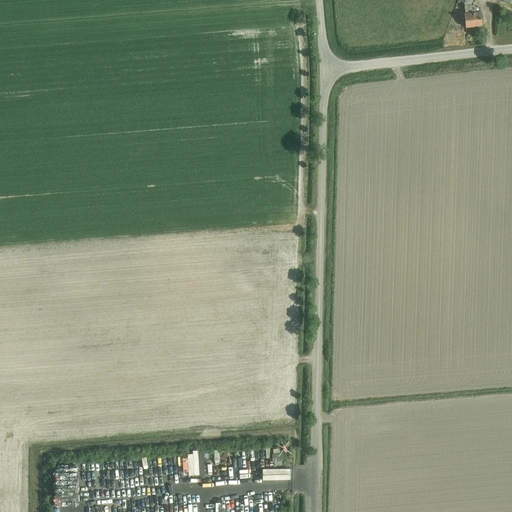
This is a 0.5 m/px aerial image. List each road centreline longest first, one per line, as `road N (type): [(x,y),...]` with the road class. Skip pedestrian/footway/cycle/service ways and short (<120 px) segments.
road 1 (unclassified): [(311,511),(325,70)]
road 2 (unclassified): [(325,70),(511,51)]
